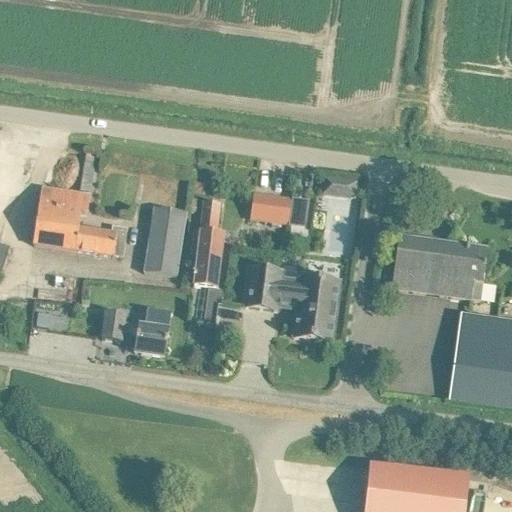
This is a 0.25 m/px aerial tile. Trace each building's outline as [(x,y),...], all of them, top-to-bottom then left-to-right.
[(85,155),(79,193),(90,195),(96,157),(85,155)] [(325,181),(323,197),(353,200),(355,184),(325,181)] [(86,219),(89,198),(41,191),(32,248),(113,260),(113,259),(122,260),(126,231),(111,229),(110,236),(78,231),(80,218),(86,219)] [(268,200),(264,224),(288,227),(291,203),(268,200)] [(292,202),(289,228),(304,230),(307,204),(292,202)] [(223,238),(216,237),(220,206),(203,204),(200,236),(199,235),(197,256),(198,256),(195,275),(194,275),(193,280),(195,280),(193,289),(216,292),(220,260),(222,247),(223,238)] [(175,280),(185,217),(153,212),(144,275),(175,280)] [(398,240),(391,294),(471,304),(479,306),(482,288),(487,252),(398,240)] [(249,272),(244,310),(276,314),(277,307),(297,309),(293,341),(331,346),(339,286),(301,281),(300,290),(280,287),(281,276),(249,272)] [(511,300),(511,298),(511,286),(505,283),(499,294),(511,300)] [(138,330),(124,328),(125,321),(105,318),(101,341),(121,344),(122,339),(136,341),(133,355),(164,360),(168,333),(139,329),(138,330)] [(511,411),(511,325),(460,318),(448,402),(511,411)] [(464,511),(468,481),(369,470),(364,511),(464,511)]
